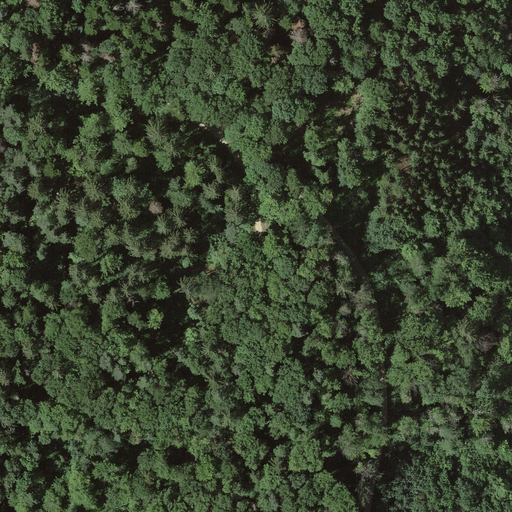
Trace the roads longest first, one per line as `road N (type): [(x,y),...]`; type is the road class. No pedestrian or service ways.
road 1 (track): [(238,140),(306,202),(357,266),(371,306),(378,387),(370,511)]
road 2 (track): [(238,140),(261,299),(234,436),(204,511)]
road 3 (track): [(7,0),(66,56),(238,140)]
